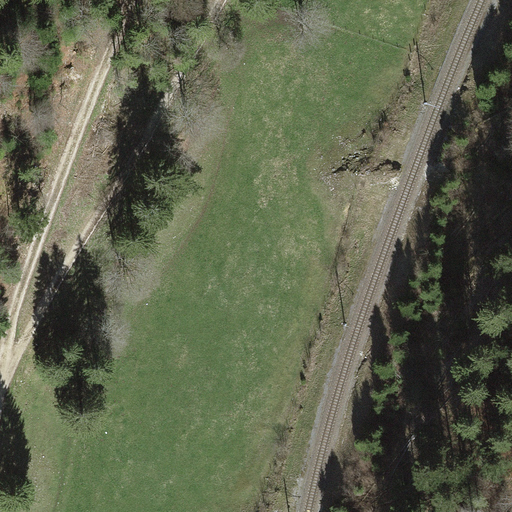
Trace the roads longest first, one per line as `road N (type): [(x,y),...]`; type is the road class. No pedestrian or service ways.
road 1 (track): [(226,0),(5,371),(0,410)]
road 2 (track): [(5,371),(28,265),(129,0)]
